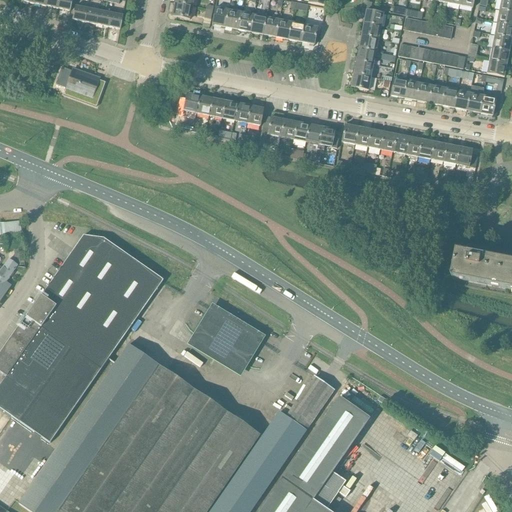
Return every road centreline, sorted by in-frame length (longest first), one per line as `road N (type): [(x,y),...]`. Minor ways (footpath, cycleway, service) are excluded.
road 1 (secondary): [(511,416),(438,385),(190,232),(46,170)]
road 2 (residential): [(511,137),(141,64)]
road 3 (residential): [(141,64),(0,14)]
road 4 (unclassified): [(0,328),(36,268),(27,199)]
